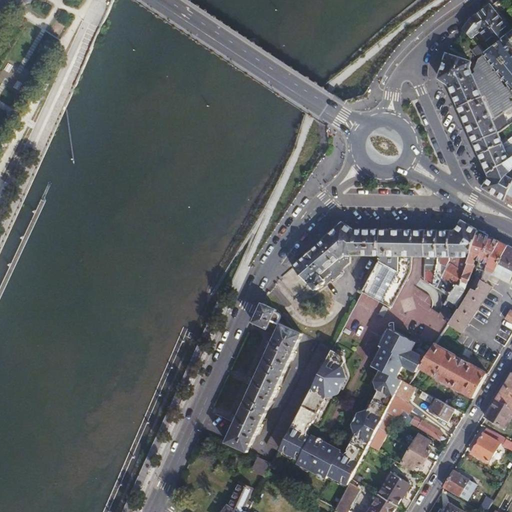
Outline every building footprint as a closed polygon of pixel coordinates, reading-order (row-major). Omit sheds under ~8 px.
[(485,55),(511,87),(511,49),(511,48),(511,32),(491,5),(472,19),(465,29),(473,38),(474,36),(481,31),(492,45),(494,49),(486,54),(485,55)] [(503,113),(511,106),(511,101),(509,98),(511,96),(511,87),(485,55),(486,54),(480,44),(473,49),(472,50),(479,59),(477,70),(478,73),(474,75),(484,97),(494,119),(503,113)] [(459,107),(484,97),(474,75),(471,68),(473,62),(447,54),(439,79),(450,86),(459,107)] [(500,131),(509,125),(503,113),(494,119),(484,97),(459,107),(475,143),(499,132),(500,131)] [(501,145),(504,144),(500,133),(499,132),(475,143),(476,143),(480,154),(501,145)] [(505,163),(511,159),(504,144),(501,145),(480,154),(489,173),(499,167),(505,163)] [(511,158),(511,159),(505,163),(499,167),(489,173),(490,177),(484,188),(505,200),(506,201),(511,188),(511,178),(507,176),(508,175),(511,171),(511,170),(511,158)] [(451,231),(452,258),(470,258),(479,230),(471,226),(463,221),(456,231),(451,231)] [(345,223),(326,240),(342,259),(346,256),(355,256),(380,256),(381,230),(354,230),(345,223)] [(380,260),(364,291),(393,306),(410,275),(411,273),(412,268),(413,261),(413,257),(425,257),(425,231),(381,230),(380,256),(380,260)] [(460,281),(451,296),(448,300),(456,305),(457,304),(459,304),(465,295),(469,285),(473,273),(476,267),(477,261),(479,262),(492,237),(479,230),(470,258),(463,283),(460,281)] [(425,231),(425,257),(439,257),(439,231),(432,231),(425,231)] [(439,231),(439,257),(452,258),(451,231),(446,231),(439,231)] [(492,237),(479,262),(477,268),(485,272),(499,240),(496,239),(492,237)] [(342,259),(326,240),(295,266),(309,283),(310,282),(317,290),(328,281),(329,282),(332,279),(334,281),(344,272),(342,270),(351,263),(355,256),(346,256),(342,259)] [(459,308),(449,324),(462,333),(470,322),(494,287),(485,281),(488,275),(490,271),(495,273),(494,274),(511,282),(511,246),(499,240),(485,272),(477,291),(473,288),(460,309),(459,308)] [(485,281),(494,287),(498,281),(488,275),(485,281)] [(263,303),(254,323),(268,330),(272,321),(282,325),(282,324),(280,322),(282,317),(282,316),(281,314),(280,313),(277,312),(277,310),(263,303)] [(385,315),(390,307),(385,304),(381,313),(385,315)] [(228,443),(249,453),(251,448),(257,435),(259,435),(262,429),(261,428),(274,397),(276,398),(279,392),(277,391),(291,360),(293,362),(297,355),(294,354),(304,334),(282,324),(282,325),(230,438),(228,443)] [(370,445),(379,428),(381,425),(388,412),(397,394),(403,380),(411,384),(420,368),(427,358),(413,350),(417,342),(391,328),(383,345),(385,346),(375,365),(383,369),(378,379),(381,380),(378,386),(379,391),(369,411),(359,415),(353,426),(354,438),(348,449),(348,451),(345,454),(341,452),(342,451),(312,436),(311,438),(307,436),(308,431),(312,423),(314,423),(327,397),(331,396),(329,391),(333,384),(341,389),(347,377),(344,366),(347,361),(345,356),(333,350),(283,447),(280,451),(299,461),(298,464),(328,480),(329,477),(349,487),(353,479),(370,445)] [(285,410),(267,445),(283,447),(333,350),(334,349),(321,342),(285,410)] [(436,343),(427,358),(420,368),(475,399),(489,373),(470,362),(473,358),(461,352),(459,356),(436,343)] [(511,373),(498,398),(511,406),(511,373)] [(403,380),(397,394),(409,403),(417,387),(411,384),(403,380)] [(339,393),(341,389),(333,384),(329,391),(331,396),(339,393)] [(393,416),(397,418),(403,410),(410,413),(414,407),(409,403),(397,394),(388,412),(393,416)] [(511,406),(498,398),(486,417),(507,429),(511,420),(511,406)] [(449,422),(457,409),(438,399),(431,412),(449,422)] [(381,425),(387,428),(393,416),(388,412),(381,425)] [(414,419),(411,423),(439,439),(443,432),(422,419),(421,422),(414,419)] [(506,438),(488,427),(485,432),(484,432),(471,453),(490,464),(506,438)] [(412,448),(429,458),(430,457),(434,449),(429,447),(433,441),(420,434),(412,448)] [(427,461),(429,458),(412,448),(402,463),(415,470),(418,465),(423,468),(427,461)] [(266,477),(274,463),(258,457),(252,471),(266,477)] [(455,470),(445,487),(469,501),(479,484),(472,480),(455,470)] [(393,473),(379,495),(399,507),(404,497),(404,496),(405,496),(412,484),(393,473)] [(349,487),(337,510),(336,511),(337,511),(352,511),(350,510),(361,491),(362,492),(366,486),(353,479),(349,487)] [(247,511),(252,503),(247,501),(253,488),(240,482),(230,505),(224,511),(247,511)] [(379,495),(368,511),(395,511),(399,507),(379,495)] [(480,508),(486,511),(487,511),(494,500),(487,496),(480,508)] [(441,511),(464,511),(450,503),(445,511),(442,510),(441,511)]
